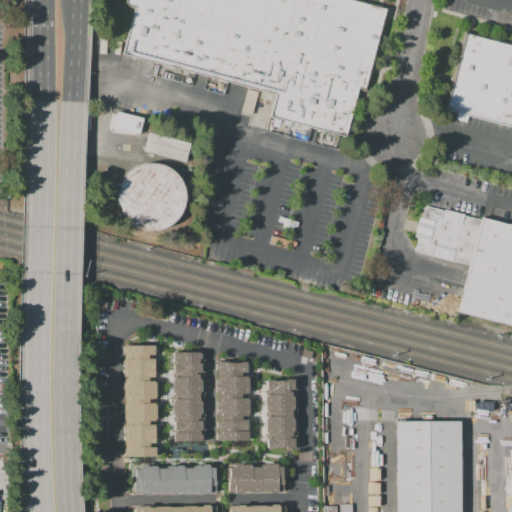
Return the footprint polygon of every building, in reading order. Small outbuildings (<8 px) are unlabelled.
[(125,0),(348,0),(387,11),(365,90),(358,88),(344,137),(269,116),(275,95),(122,53),(134,10),(124,7),(125,0)] [(465,33),(511,45),(511,127),(467,115),(466,122),(454,119),(456,113),(445,110),(465,33)] [(250,114),(257,92),(246,89),(240,111),(250,114)] [(115,111),(111,127),(137,133),(141,118),(115,111)] [(147,131),(142,151),(183,161),(188,142),(147,131)] [(153,164),(164,167),(173,173),(180,182),(184,193),(183,204),(179,215),(171,224),(162,229),(150,231),(140,229),(130,224),(123,217),(118,207),(117,196),(119,186),(124,176),(132,169),(142,165),(153,164)] [(427,206),(511,227),(511,324),(461,312),(473,266),(416,251),(427,206)] [(153,457),(123,457),(123,345),(153,345),(153,457)] [(202,352),(202,442),(168,442),(168,352),(202,352)] [(214,441),(214,362),(252,362),(252,441),(214,441)] [(263,449),(263,379),(295,379),(295,449),(263,449)] [(394,422),(394,511),(459,511),(459,422),(394,422)] [(131,495),(131,462),(217,462),(217,495),(131,495)] [(227,493),(226,462),(282,462),(282,493),(227,493)]
